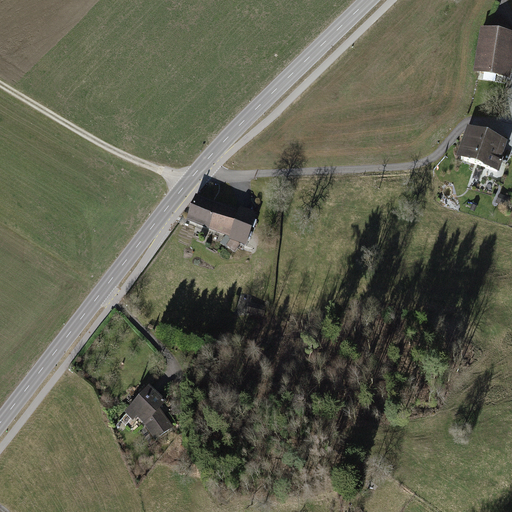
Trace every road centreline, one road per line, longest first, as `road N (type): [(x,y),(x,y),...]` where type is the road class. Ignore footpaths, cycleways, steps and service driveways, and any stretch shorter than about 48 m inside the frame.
road 1 (residential): [(194,173),(413,165),(435,157),(464,125),(507,128),(511,108)]
road 2 (secondary): [(194,173),(0,423)]
road 3 (secondary): [(368,0),(194,173)]
road 4 (track): [(194,173),(130,157),(0,83)]
